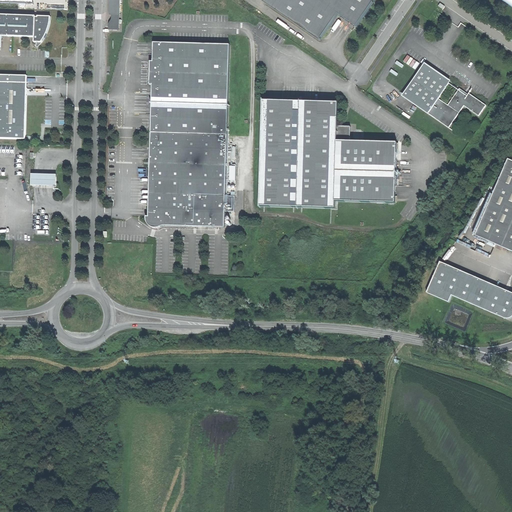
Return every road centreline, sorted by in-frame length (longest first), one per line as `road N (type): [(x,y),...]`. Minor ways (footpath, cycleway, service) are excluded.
road 1 (residential): [(92,290),(104,0)]
road 2 (residential): [(81,0),(72,290)]
road 3 (secondary): [(224,325),(339,328),(476,355)]
road 4 (track): [(242,215),(286,214),(328,227),(401,222)]
road 5 (secondary): [(224,325),(104,300)]
